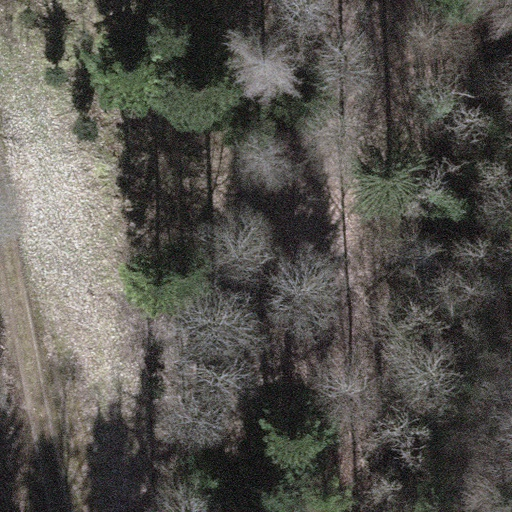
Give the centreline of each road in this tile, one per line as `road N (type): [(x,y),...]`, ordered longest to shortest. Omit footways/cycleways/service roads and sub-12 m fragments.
road 1 (track): [(66,511),(0,185)]
road 2 (track): [(511,373),(463,511)]
